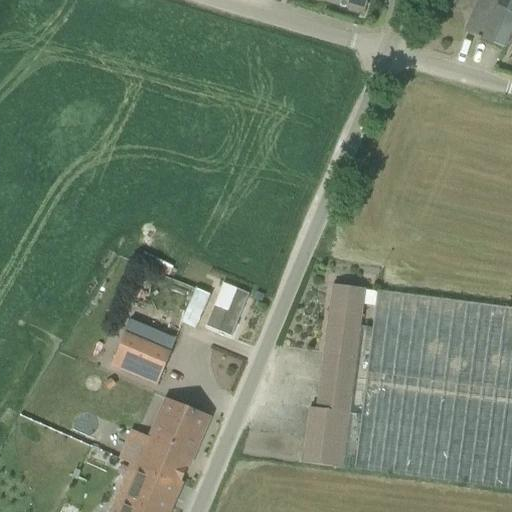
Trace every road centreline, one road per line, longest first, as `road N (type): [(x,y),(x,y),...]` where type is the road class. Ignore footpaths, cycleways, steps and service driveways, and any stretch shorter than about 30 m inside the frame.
road 1 (unclassified): [(197,511),(388,54)]
road 2 (residential): [(388,54),(212,0)]
road 3 (unclassified): [(511,91),(388,54)]
